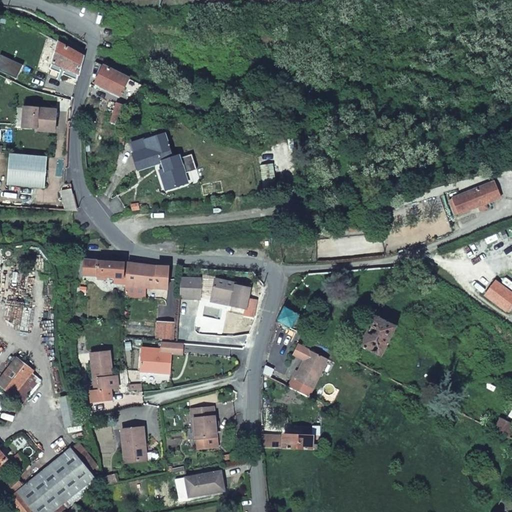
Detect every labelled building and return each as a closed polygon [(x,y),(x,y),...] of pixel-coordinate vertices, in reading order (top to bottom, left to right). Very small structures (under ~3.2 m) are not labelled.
[(84,57),(59,43),(53,65),(51,71),(77,80),(84,57)] [(120,96),(129,78),(106,67),(95,85),(120,96)] [(119,125),(124,105),(116,103),(110,122),(119,125)] [(24,110),(22,130),(37,131),(37,133),(46,134),(47,123),(56,124),(56,113),(24,110)] [(56,124),(47,123),(46,134),(55,134),(56,124)] [(192,152),(179,156),(172,158),(164,132),(130,142),(134,154),(139,169),(163,161),(166,169),(161,170),(163,180),(167,179),(170,189),(188,183),(183,169),(196,165),(192,152)] [(7,184),(44,187),(47,157),(10,154),(7,184)] [(478,212),(486,209),(484,204),(499,199),(494,184),(451,199),(457,214),(476,207),(478,212)] [(79,209),(71,188),(61,192),(67,209),(77,210),(79,209)] [(453,216),(457,214),(451,199),(448,201),(453,216)] [(365,223),(349,225),(349,233),(366,231),(365,223)] [(82,275),(113,277),(113,283),(121,284),(122,278),(123,278),(125,263),(112,261),(84,260),(82,275)] [(126,286),(166,290),(167,267),(151,266),(127,263),(126,286)] [(200,299),(201,279),(180,278),(179,298),(200,299)] [(234,283),(213,280),(210,297),(231,301),(230,305),(230,306),(245,308),(245,307),(255,309),(256,300),(247,299),(248,289),(234,286),(234,283)] [(511,301),(511,294),(495,281),(484,294),(505,311),(511,301)] [(299,315),(284,306),(276,320),(289,327),(291,323),(293,324),(299,315)] [(371,315),(355,345),(375,356),(391,326),(371,315)] [(175,337),(176,325),(159,324),(158,336),(175,337)] [(182,353),(183,343),(163,341),(162,348),(162,351),(141,350),(139,370),(171,372),(172,352),(182,353)] [(303,359),(298,370),(295,369),(287,385),(308,395),(327,358),(298,343),(292,353),(303,359)] [(111,376),(107,351),(89,353),(92,379),(96,379),(97,389),(93,390),(88,391),(90,402),(110,399),(109,388),(117,387),(115,375),(111,376)] [(34,379),(8,359),(0,369),(0,386),(18,400),(34,379)] [(212,407),(190,409),(191,419),(194,418),(196,437),(197,448),(217,446),(214,428),(218,427),(218,421),(214,421),(212,407)] [(466,417),(469,410),(463,407),(459,414),(466,417)] [(511,424),(511,425),(497,419),(492,429),(497,432),(507,437),(511,439),(511,424)] [(121,429),(124,462),(143,460),(142,446),(144,446),(141,427),(121,429)] [(507,437),(497,432),(494,438),(503,443),(507,437)] [(261,446),(278,448),(277,435),(260,434),(261,446)] [(315,435),(283,435),(282,448),(313,450),(313,444),(316,444),(315,435)] [(18,493),(10,499),(21,511),(53,511),(95,479),(71,450),(18,493)] [(188,497),(224,491),(221,471),(185,477),(188,497)] [(9,494),(20,484),(13,476),(3,486),(9,494)] [(10,499),(18,493),(17,490),(8,496),(10,499)]
